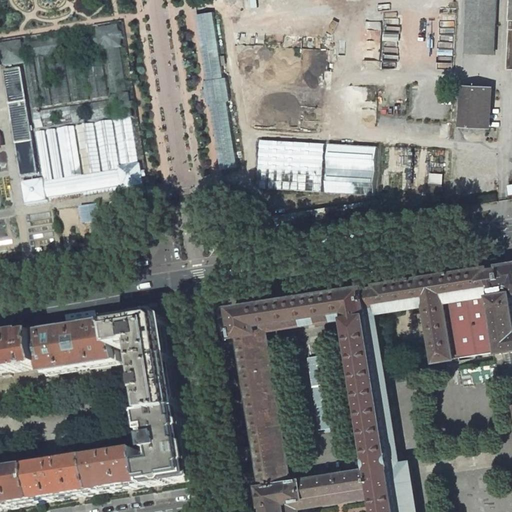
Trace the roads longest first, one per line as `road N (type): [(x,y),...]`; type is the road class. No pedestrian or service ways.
road 1 (secondary): [(200,280),(511,232)]
road 2 (residential): [(234,497),(200,280)]
road 3 (secondary): [(0,313),(200,280)]
